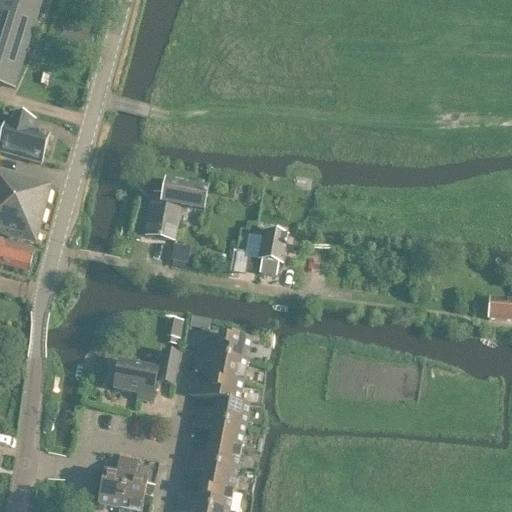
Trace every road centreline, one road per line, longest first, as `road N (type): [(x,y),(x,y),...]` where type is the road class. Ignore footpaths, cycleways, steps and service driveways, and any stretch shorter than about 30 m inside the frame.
road 1 (tertiary): [(22,463),(40,309),(123,0)]
road 2 (residential): [(22,463),(69,469),(106,440),(179,454)]
road 3 (track): [(147,114),(171,113),(208,0)]
